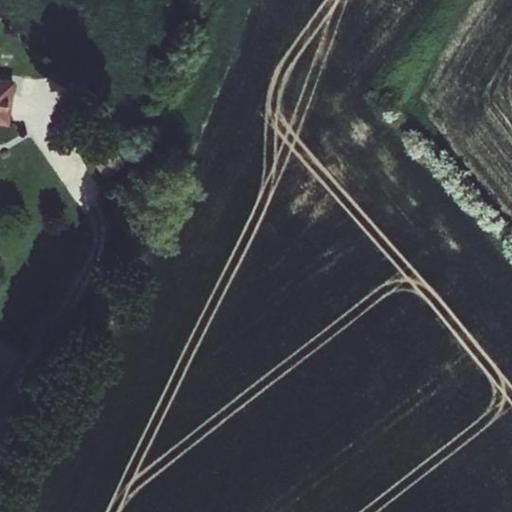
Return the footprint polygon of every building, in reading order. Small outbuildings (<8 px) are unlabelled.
[(0,121),(10,123),(16,77),(0,75),(0,121)] [(132,191),(139,183),(100,149),(91,156),(87,157),(72,142),(82,121),(55,109),(39,142),(34,144),(36,149),(31,159),(59,172),(70,182),(66,186),(114,227),(141,197),(132,191)] [(139,183),(132,191),(141,197),(147,190),(139,183)] [(0,383),(18,393),(74,290),(0,242),(0,273),(42,301),(3,360),(0,365),(0,383)] [(42,301),(0,273),(0,358),(3,360),(42,301)] [(0,426),(18,393),(0,383),(0,426)]
